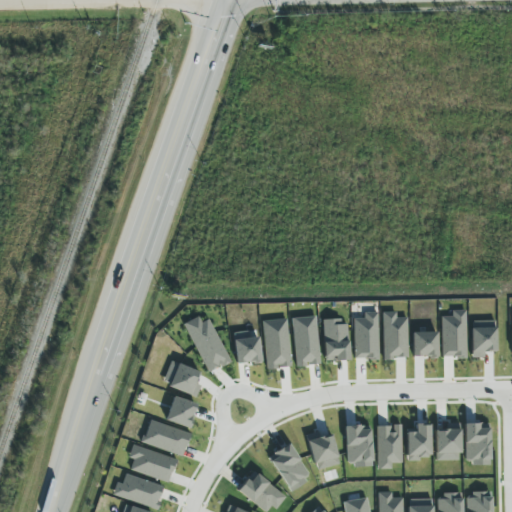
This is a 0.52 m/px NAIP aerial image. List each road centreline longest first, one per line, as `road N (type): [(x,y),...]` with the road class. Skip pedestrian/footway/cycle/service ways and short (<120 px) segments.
road 1 (primary): [(56,511),(230,0)]
road 2 (residential): [(227,405),(291,391),(511,388)]
